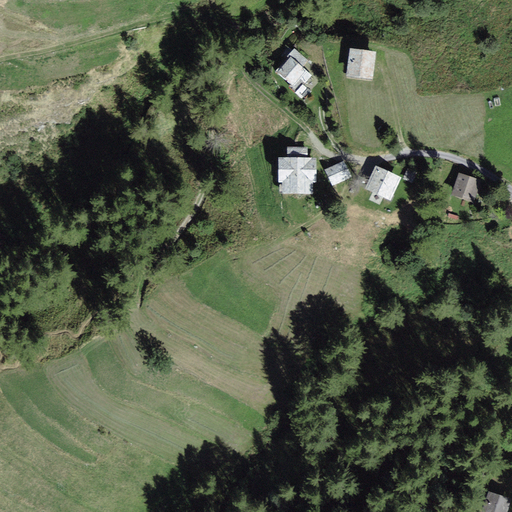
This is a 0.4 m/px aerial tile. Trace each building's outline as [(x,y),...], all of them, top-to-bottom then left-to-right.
[(373,53),(353,50),(349,75),(369,78),(373,53)] [(306,61),(295,51),(278,71),(296,87),(308,73),(301,66),(306,61)] [(287,148),(287,160),(278,161),(278,183),(285,183),(285,193),(308,193),(308,183),(314,183),(314,160),(307,160),(307,148),(287,148)] [(344,162),(325,170),(333,188),(352,179),(344,162)] [(399,178),(376,167),(367,187),(390,197),(399,178)] [(479,182),(460,175),(453,195),(472,201),(479,182)] [(324,207),(321,198),(310,201),(313,210),(324,207)] [(509,499),(489,493),(483,511),(504,511),(507,505),(509,499)]
